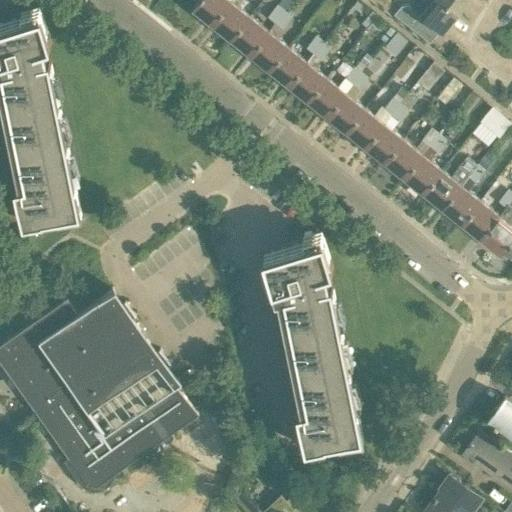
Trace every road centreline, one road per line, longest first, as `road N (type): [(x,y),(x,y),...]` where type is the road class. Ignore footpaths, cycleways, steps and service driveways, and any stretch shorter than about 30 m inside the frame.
road 1 (residential): [(493,311),(109,0)]
road 2 (residential): [(369,511),(455,391),(493,311)]
